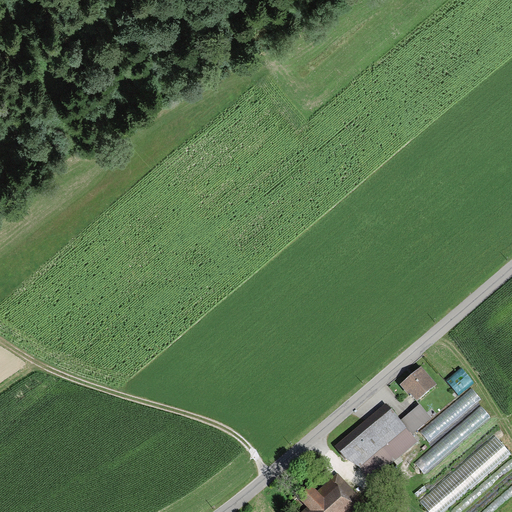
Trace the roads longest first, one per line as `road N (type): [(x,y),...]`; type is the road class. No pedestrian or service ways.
road 1 (unclassified): [(220,511),(511,265)]
road 2 (track): [(264,476),(237,438),(202,420),(74,381),(0,341)]
